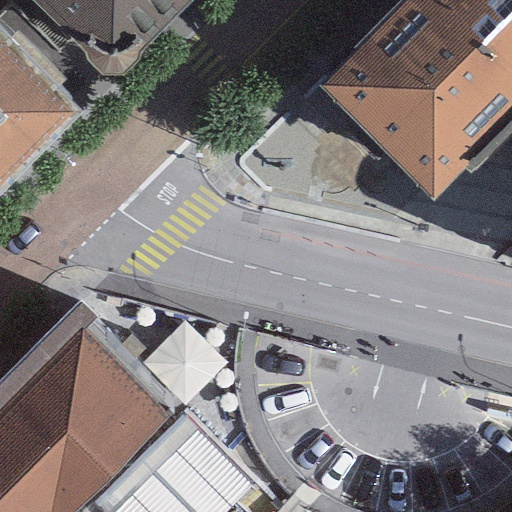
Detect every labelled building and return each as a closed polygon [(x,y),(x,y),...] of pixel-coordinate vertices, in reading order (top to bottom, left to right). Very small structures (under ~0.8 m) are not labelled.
[(196,0),(14,0),(104,90),(196,0)] [(511,0),(410,0),(318,92),(430,203),(511,119),(511,0)] [(0,198),(78,121),(0,45),(0,198)] [(80,309),(0,388),(0,511),(77,511),(180,410),(80,309)] [(148,371),(192,410),(231,366),(186,327),(148,371)]
